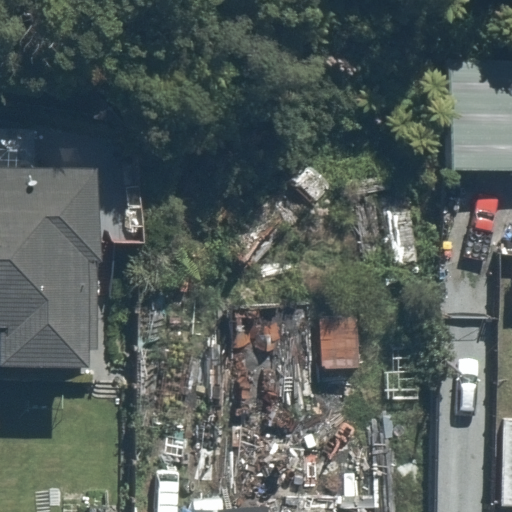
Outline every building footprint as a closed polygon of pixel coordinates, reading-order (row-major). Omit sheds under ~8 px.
[(511,70),(427,66),(423,163),(511,167),(511,70)] [(99,172),(0,170),(0,378),(94,380),(99,172)] [(511,262),(495,262),(494,307),(511,307),(511,262)] [(228,316),(231,440),(233,511),(408,511),(407,438),(352,440),(349,313),(228,316)] [(511,511),(511,408),(494,408),(488,511),(511,511)]
